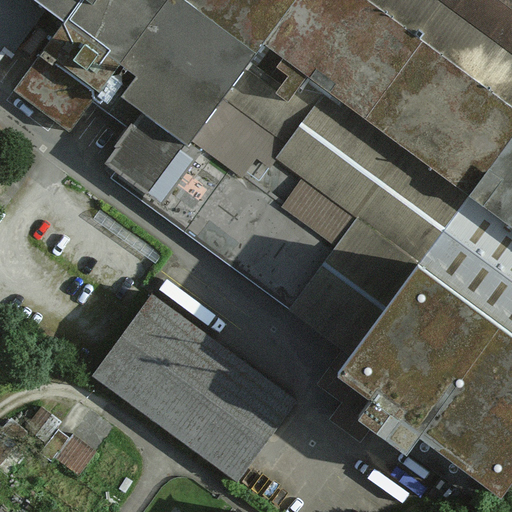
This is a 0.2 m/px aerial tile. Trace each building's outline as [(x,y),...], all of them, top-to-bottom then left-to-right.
[(36,0),(2,0),(0,4),(0,65),(9,53),(20,60),(58,14),(36,0)] [(511,111),(361,0),(36,0),(58,14),(79,31),(31,95),(83,134),(106,105),(141,133),(116,168),(129,177),(123,188),(355,360),(345,374),(382,402),(369,420),(476,499),(508,495),(511,493),(511,111)] [(511,55),(438,0),(361,0),(511,111),(511,55)] [(511,0),(438,0),(511,55),(511,0)] [(301,400),(156,296),(98,376),(244,480),(301,400)]
